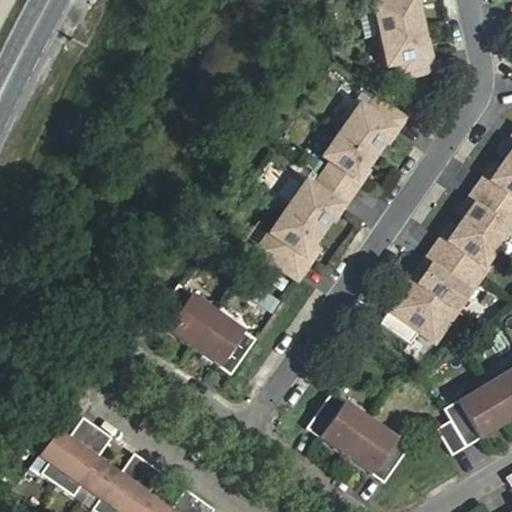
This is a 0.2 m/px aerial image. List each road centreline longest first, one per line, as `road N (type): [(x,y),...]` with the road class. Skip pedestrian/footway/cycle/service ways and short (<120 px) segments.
road 1 (residential): [(241,434),(478,102),(484,65),(471,0)]
road 2 (residential): [(241,434),(144,365),(112,409),(256,511)]
road 3 (residential): [(349,511),(241,434)]
